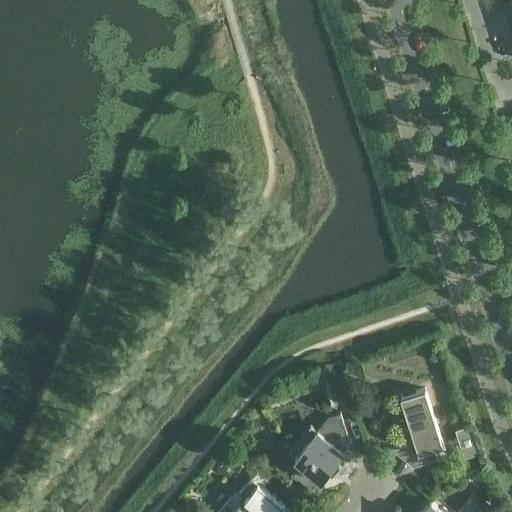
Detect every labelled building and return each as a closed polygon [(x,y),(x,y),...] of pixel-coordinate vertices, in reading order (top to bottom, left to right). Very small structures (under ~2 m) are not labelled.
[(393,448),(413,466),(437,458),(434,447),(443,444),(425,388),(401,396),(407,416),(400,419),(408,443),(393,448)] [(312,488),(328,469),(332,472),(340,462),(336,459),(343,451),(352,440),(349,437),(340,412),(329,416),(317,429),(311,424),(289,450),(304,463),(294,474),(312,488)] [(456,429),(465,456),(479,452),(471,425),(456,429)] [(218,511),(292,511),(262,486),(268,479),(258,471),(252,478),(252,477),(239,492),(236,489),(218,511)] [(449,511),(443,507),(439,507),(430,500),(419,511),(449,511)]
